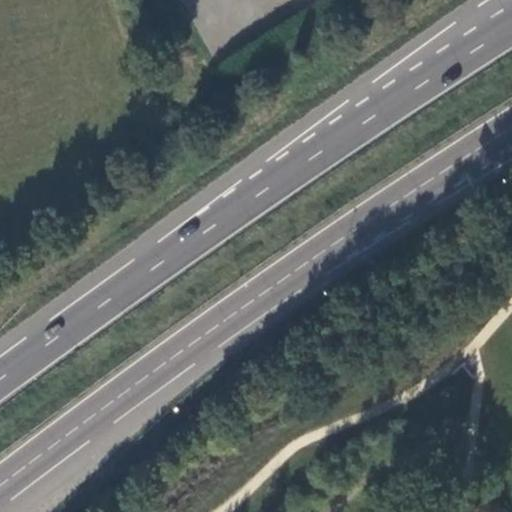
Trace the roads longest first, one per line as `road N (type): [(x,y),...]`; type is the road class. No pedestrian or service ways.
road 1 (trunk): [(0,486),(255,299),(511,128)]
road 2 (trunk): [(511,26),(0,380)]
